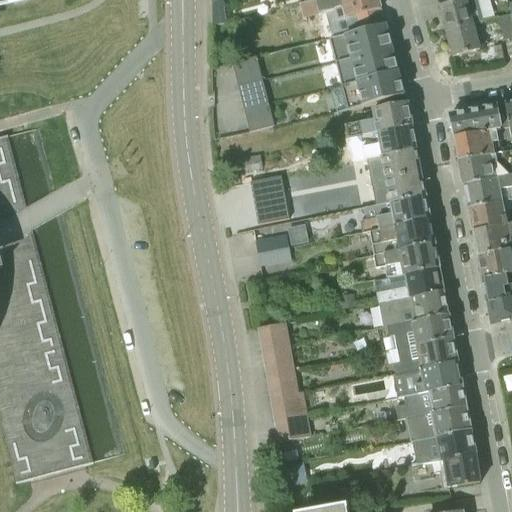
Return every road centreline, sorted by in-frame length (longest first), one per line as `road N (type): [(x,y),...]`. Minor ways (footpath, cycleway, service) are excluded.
road 1 (tertiary): [(237,511),(228,372),(186,123),(182,0)]
road 2 (residential): [(476,350),(427,96)]
road 3 (residential): [(505,511),(476,350)]
